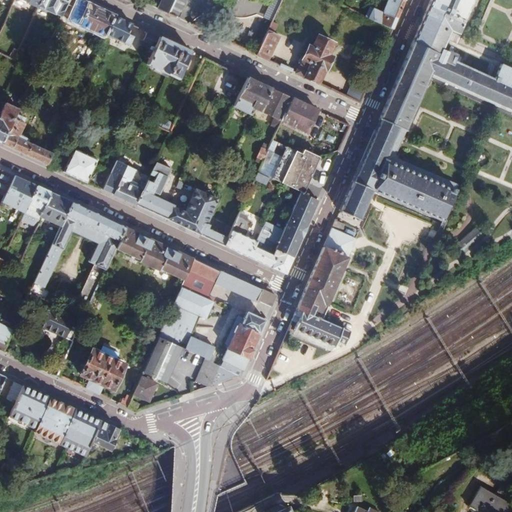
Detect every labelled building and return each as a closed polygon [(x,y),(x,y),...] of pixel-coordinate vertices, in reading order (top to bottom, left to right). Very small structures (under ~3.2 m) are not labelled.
[(68,0),(41,0),(39,5),(42,7),(41,10),(56,16),(57,14),(61,16),(67,3),(68,0)] [(115,16),(81,0),(68,0),(67,3),(75,7),(69,20),(105,37),(106,34),(115,16)] [(161,0),(158,9),(169,14),(175,0),(161,0)] [(186,0),(175,0),(169,14),(178,19),(186,0)] [(511,0),(430,0),(339,210),(359,219),(372,190),(387,159),(423,74),(429,76),(511,113),(511,0)] [(404,0),(387,0),(383,10),(373,6),(368,17),(392,28),(404,0)] [(132,24),(115,16),(106,34),(129,45),(133,36),(127,33),(132,24)] [(159,36),(146,30),(141,42),(150,46),(154,48),(159,36)] [(267,30),(255,55),(268,61),(279,36),(267,30)] [(178,79),(191,52),(159,36),(154,48),(150,46),(147,53),(150,55),(146,65),(178,79)] [(297,74),(318,84),(324,69),(326,70),(333,57),(329,55),(334,43),(319,36),(313,48),(310,46),(297,74)] [(216,84),(222,89),(230,78),(223,74),(216,84)] [(401,140),(429,76),(423,74),(387,159),(455,189),(457,184),(398,159),(396,152),(401,140)] [(291,99),(246,77),(233,106),(251,115),(254,109),(275,118),(271,126),(277,130),(281,121),(291,99)] [(317,111),(291,99),(281,121),(307,133),(317,111)] [(0,142),(2,143),(15,114),(16,113),(3,108),(0,114),(0,142)] [(15,114),(2,143),(45,163),(50,152),(28,142),(29,139),(19,135),(24,123),(21,122),(23,118),(15,114)] [(260,166),(268,147),(263,145),(255,164),(260,166)] [(294,190),(303,194),(304,191),(306,187),(308,182),(320,157),(304,150),(302,154),(287,147),(271,179),(282,184),(294,190)] [(72,148),(61,171),(101,189),(109,172),(92,165),(95,159),(72,148)] [(112,194),(135,205),(146,181),(148,176),(141,174),(138,181),(130,178),(133,170),(136,171),(143,156),(132,151),(112,194)] [(387,159),(372,190),(442,220),(455,189),(387,159)] [(170,169),(154,162),(149,175),(154,177),(151,183),(146,181),(135,205),(165,219),(223,245),(226,239),(207,230),(209,226),(206,225),(217,200),(195,190),(184,213),(171,207),(172,206),(155,198),(156,195),(157,196),(170,169)] [(14,175),(3,170),(0,177),(0,191),(5,194),(14,175)] [(257,173),(254,179),(265,184),(268,178),(257,173)] [(2,202),(24,212),(24,211),(36,186),(14,175),(5,194),(2,202)] [(51,192),(36,186),(24,211),(40,219),(41,217),(40,216),(51,192)] [(226,239),(223,245),(284,273),(317,200),(303,194),(294,190),(291,197),(296,200),(280,235),(272,231),(274,228),(264,223),(255,242),(250,239),(252,236),(245,233),(250,222),(236,216),(226,239)] [(72,202),(51,192),(40,216),(41,217),(61,226),(72,202)] [(124,226),(72,202),(61,226),(33,283),(44,288),(71,231),(97,243),(88,262),(93,265),(76,304),(86,309),(101,276),(114,249),(124,226)] [(335,219),(331,228),(341,232),(345,223),(335,219)] [(469,225),(454,245),(462,251),(476,231),(469,225)] [(192,258),(124,226),(114,249),(138,260),(137,263),(157,272),(158,269),(182,281),(192,258)] [(331,228),(291,319),(296,321),(295,323),(336,341),(343,344),(348,331),(304,312),(310,299),(326,305),(356,239),(341,232),(331,228)] [(274,296),(192,258),(182,281),(170,308),(157,337),(180,350),(198,359),(199,358),(206,361),(211,348),(188,337),(197,315),(202,317),(211,299),(207,297),(214,282),(257,303),(258,300),(270,305),(274,296)] [(51,287),(45,299),(45,300),(69,311),(74,298),(51,287)] [(44,309),(36,327),(71,343),(79,325),(44,309)] [(221,370),(239,378),(264,321),(245,312),(242,319),(236,317),(223,346),(228,348),(221,362),(223,363),(221,370)] [(0,350),(2,351),(14,326),(0,319),(0,350)] [(336,341),(295,323),(293,328),(334,346),(336,341)] [(157,337),(141,373),(165,384),(180,350),(157,337)] [(88,380),(84,389),(98,396),(102,387),(112,391),(124,365),(90,350),(79,375),(88,380)] [(192,384),(202,390),(206,389),(209,388),(218,370),(203,362),(192,384)] [(2,377),(0,376),(0,397),(12,403),(20,385),(2,377)] [(138,379),(131,396),(147,403),(154,386),(138,379)] [(73,410),(20,385),(12,403),(6,416),(32,428),(30,432),(83,456),(90,441),(98,422),(73,410)] [(111,440),(116,430),(98,422),(90,441),(109,449),(113,441),(111,440)] [(482,480),(466,498),(480,510),(478,511),(506,511),(511,506),(511,505),(507,501),(511,495),(511,487),(506,482),(497,492),(482,480)] [(278,503),(262,511),(261,511),(289,511),(287,508),(278,503)]
